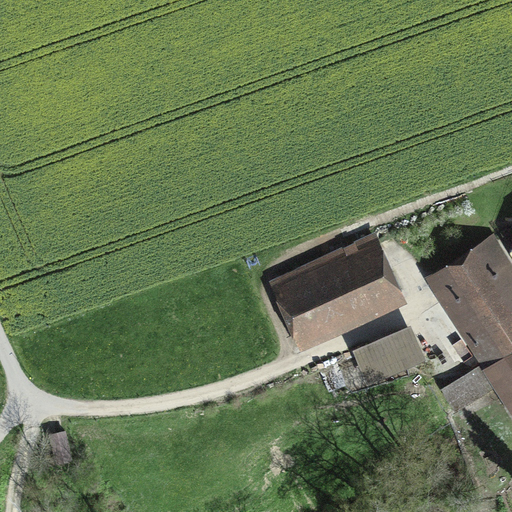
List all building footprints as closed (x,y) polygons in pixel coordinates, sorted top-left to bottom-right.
[(280,284),(305,339),(396,298),(370,243),(280,284)] [(511,285),(486,245),(440,275),(470,322),(464,326),(478,349),(484,345),(511,387),(511,285)] [(360,351),(371,376),(413,358),(402,333),(360,351)] [(444,388),(455,406),(493,383),(481,366),(444,388)] [(48,465),(71,459),(65,430),(50,434),(54,452),(45,455),(48,465)]
